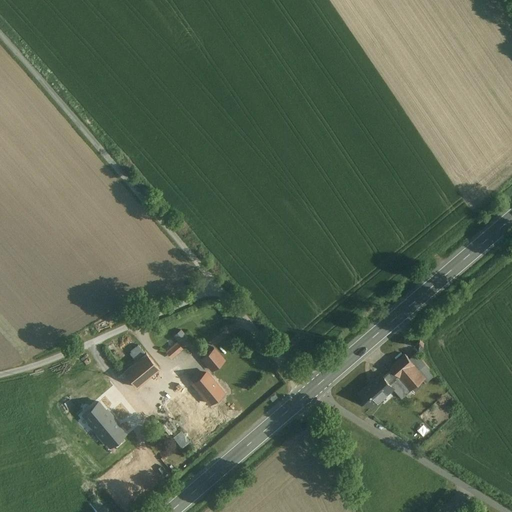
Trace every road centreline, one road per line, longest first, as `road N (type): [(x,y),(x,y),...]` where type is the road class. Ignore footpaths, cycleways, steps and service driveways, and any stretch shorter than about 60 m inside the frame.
road 1 (unclassified): [(310,391),(0,30)]
road 2 (secondary): [(511,219),(310,391)]
road 3 (unclassified): [(509,511),(310,391)]
road 4 (secondary): [(310,391),(169,511)]
